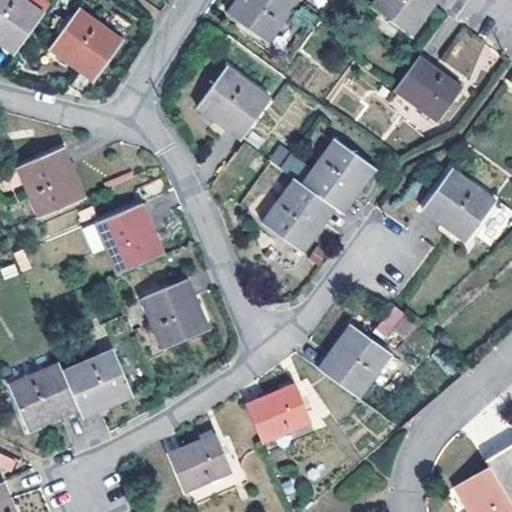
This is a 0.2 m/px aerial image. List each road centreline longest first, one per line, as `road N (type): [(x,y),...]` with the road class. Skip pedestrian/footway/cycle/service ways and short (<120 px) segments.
road 1 (residential): [(118,130),(167,151),(264,360)]
road 2 (residential): [(511,353),(443,414),(418,448),(407,511)]
road 3 (residential): [(264,360),(102,460)]
road 4 (residential): [(118,130),(194,0)]
road 5 (residential): [(0,99),(118,130)]
road 6 (residential): [(264,360),(347,272)]
